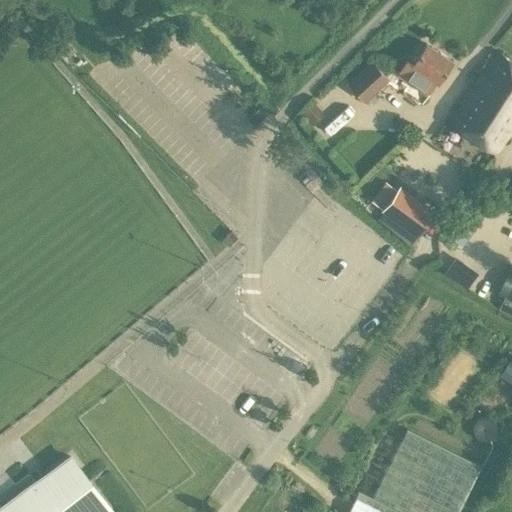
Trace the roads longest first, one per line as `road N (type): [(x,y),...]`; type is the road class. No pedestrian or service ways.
road 1 (unclassified): [(395,0),(262,139),(250,297),(255,310),(329,365),(224,511)]
road 2 (unknown): [(381,95),(415,115),(440,109),(511,9)]
